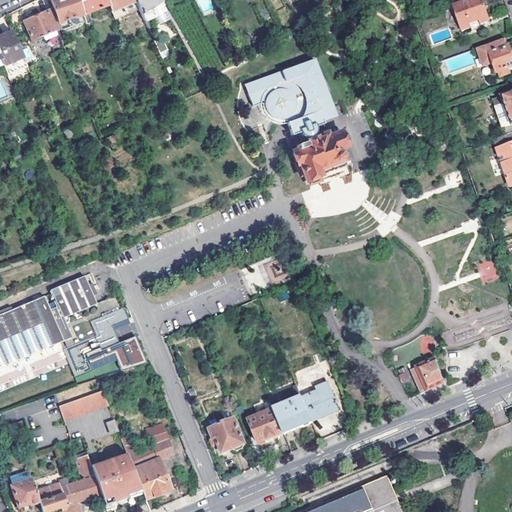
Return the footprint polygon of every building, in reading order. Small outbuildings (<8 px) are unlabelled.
[(78,0),(51,0),(61,24),(85,15),(78,0)] [(78,0),(85,15),(110,6),(107,0),(78,0)] [(112,11),(135,1),(134,0),(107,0),(110,6),(112,11)] [(134,0),(135,1),(146,24),(156,19),(155,18),(165,11),(160,2),(158,0),(134,0)] [(481,21),(482,25),(491,22),(483,0),(465,0),(454,4),(464,32),(473,28),(471,24),(481,21)] [(31,40),(59,29),(51,9),(23,21),(31,40)] [(61,24),(64,30),(87,21),(85,15),(61,24)] [(483,28),(482,25),(481,21),(471,24),(473,28),(474,31),(483,28)] [(11,30),(0,34),(0,56),(0,57),(7,73),(26,64),(11,30)] [(478,49),(481,59),(483,59),(486,67),(494,64),(497,74),(499,73),(501,78),(509,75),(508,70),(511,68),(511,57),(508,47),(507,47),(505,40),(478,49)] [(289,123),(286,123),(290,133),(298,131),(300,134),(303,137),(306,138),(309,138),(310,142),(297,146),(299,152),(293,154),(301,175),(303,174),(306,181),(308,181),(310,185),(319,181),(318,177),(332,172),(352,165),(341,134),(329,139),(328,136),(315,140),(313,136),(315,134),(315,132),(315,128),(323,126),(322,122),(335,118),(316,60),(244,84),(252,107),(262,103),(261,101),(266,99),(267,101),(266,103),(266,105),(266,106),(266,109),(266,112),(267,114),(269,116),(270,117),(272,119),(274,120),(276,121),(278,121),(280,121),(282,120),(287,119),(289,123)] [(511,94),(493,101),(505,136),(511,133),(511,94)] [(267,101),(266,99),(261,101),(262,103),(262,108),(262,111),(263,113),(263,115),(265,117),(267,120),(270,122),(273,124),(275,125),(277,125),(280,125),(286,123),(289,123),(287,119),(282,120),(280,121),(278,121),(276,121),(274,120),(272,119),(270,117),(269,116),(267,114),(266,112),(266,109),(266,106),(266,105),(266,103),(267,101)] [(76,125),(63,131),(68,140),(81,134),(76,125)] [(493,141),(510,188),(511,187),(511,133),(505,136),(493,141)] [(280,259),(266,266),(274,284),(288,277),(280,259)] [(491,259),(476,266),(484,284),(499,277),(491,259)] [(92,297),(88,285),(84,276),(51,291),(55,302),(47,305),(44,297),(0,315),(0,368),(59,343),(71,338),(63,319),(96,305),(96,304),(92,297)] [(92,283),(88,285),(92,297),(97,295),(94,289),(92,283)] [(62,350),(74,379),(92,372),(85,355),(100,349),(101,351),(119,343),(113,329),(129,322),(123,308),(89,322),(95,336),(62,350)] [(409,372),(420,395),(423,393),(443,383),(435,360),(409,372)] [(302,399),(311,423),(340,412),(329,384),(317,388),(318,392),(302,399)] [(271,403),(284,434),(311,423),(302,399),(298,391),(271,403)] [(57,408),(63,423),(107,407),(101,392),(57,408)] [(249,421),(259,445),(284,434),(271,403),(269,399),(254,406),(259,417),(249,421)] [(210,441),(216,455),(221,452),(222,455),(245,445),(235,420),(209,431),(213,440),(210,441)] [(105,425),(110,436),(118,433),(113,421),(105,425)] [(142,492),(147,502),(171,493),(158,459),(174,453),(162,424),(142,431),(149,449),(154,463),(134,471),(142,492)] [(126,440),(121,441),(127,454),(134,471),(154,463),(149,449),(133,456),(126,440)] [(72,448),(74,454),(85,450),(83,444),(72,448)] [(91,466),(85,450),(74,454),(82,480),(68,485),(66,481),(61,483),(63,489),(59,490),(65,506),(61,508),(61,511),(79,511),(77,503),(101,495),(91,466)] [(101,495),(104,505),(142,492),(134,471),(127,454),(91,466),(101,495)] [(10,486),(18,508),(37,502),(34,491),(27,471),(9,476),(12,485),(10,486)] [(308,510),(303,511),(404,511),(390,476),(308,510)] [(37,502),(40,511),(48,511),(61,508),(65,506),(59,490),(63,489),(61,483),(34,491),(37,502)]
